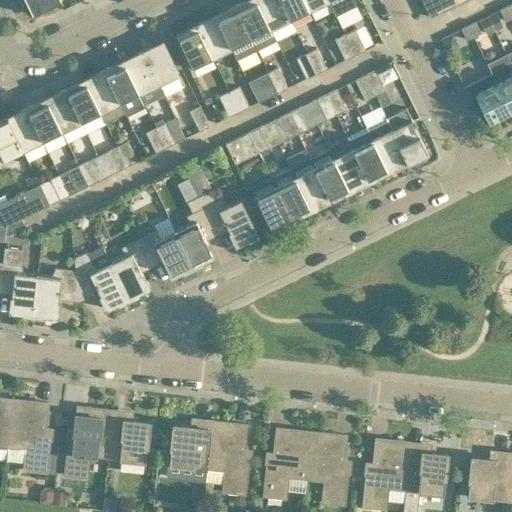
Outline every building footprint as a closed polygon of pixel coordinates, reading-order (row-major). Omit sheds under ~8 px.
[(22,0),(28,13),(54,0),(22,0)] [(256,0),(243,0),(235,4),(255,46),(275,36),(271,28),(256,0)] [(280,0),(256,0),(271,28),(290,19),(280,0)] [(304,0),(280,0),(290,19),(309,9),(304,0)] [(304,0),(309,9),(328,0),(304,0)] [(328,0),(335,13),(341,25),(361,15),(355,3),(353,0),(328,0)] [(422,0),(430,16),(450,6),(457,2),(456,0),(422,0)] [(235,4),(216,14),(232,47),(236,55),(255,46),(235,4)] [(511,13),(508,5),(499,9),(505,20),(511,16),(511,13)] [(496,12),(488,15),(495,29),(503,25),(496,12)] [(216,14),(196,23),(212,57),(232,47),(216,14)] [(488,15),(479,20),(486,33),(495,29),(488,15)] [(296,31),(290,19),(271,28),(275,36),(277,41),(296,31)] [(475,20),(468,24),(473,35),(481,31),(475,20)] [(212,57),(196,23),(176,33),(192,66),(212,57)] [(473,35),(468,24),(461,27),(466,38),(473,35)] [(355,28),(345,33),(355,54),(365,49),(355,28)] [(453,32),(441,38),(447,51),(455,47),(457,40),(453,32)] [(355,54),(345,33),(335,38),(345,59),(355,54)] [(163,39),(143,49),(159,83),(164,92),(183,83),(179,74),(180,74),(172,57),(163,39)] [(316,47),(306,52),(316,72),(327,68),(316,47)] [(143,49),(123,59),(140,92),(159,83),(143,49)] [(316,72),(306,52),(296,57),(306,77),(316,72)] [(487,63),(492,73),(510,110),(511,109),(511,64),(507,54),(487,63)] [(123,59),(104,68),(125,112),(126,114),(146,105),(140,92),(123,59)] [(277,66),(267,71),(278,91),(288,87),(277,66)] [(392,67),(378,74),(383,84),(397,78),(392,67)] [(104,68),(85,78),(101,111),(106,121),(125,112),(104,68)] [(375,68),(365,73),(375,94),(385,89),(383,84),(378,74),(375,68)] [(278,91),(267,71),(248,80),(258,101),(278,91)] [(375,94),(365,73),(355,78),(365,99),(375,94)] [(492,73),(472,82),(465,86),(474,105),(481,101),(490,120),(510,110),(492,73)] [(85,78),(65,87),(82,121),(101,111),(85,78)] [(239,85),(228,89),(239,110),(249,106),(239,85)] [(65,87),(46,97),(62,130),(82,121),(65,87)] [(336,87),(326,92),(336,113),(347,108),(336,87)] [(239,110),(228,89),(218,95),(228,116),(239,110)] [(336,113),(326,92),(316,97),(326,118),(336,113)] [(46,97),(26,106),(43,140),(62,130),(46,97)] [(307,102),(317,122),(326,118),(316,97),(307,102)] [(317,122),(307,102),(298,106),(308,127),(317,122)] [(199,105),(189,110),(199,130),(209,125),(208,123),(199,105)] [(26,106),(7,116),(23,149),(43,140),(26,106)] [(298,106),(287,111),(297,132),(308,127),(298,106)] [(367,127),(386,117),(386,116),(381,106),(361,115),(367,127)] [(386,116),(386,117),(408,161),(428,151),(406,106),(386,116)] [(297,132),(287,111),(277,116),(287,137),(297,132)] [(0,152),(3,159),(23,149),(7,116),(0,119),(0,152)] [(174,116),(156,125),(166,146),(185,137),(174,116)] [(268,121),(278,141),(287,137),(277,116),(268,121)] [(386,117),(367,127),(388,170),(408,161),(386,117)] [(278,141),(268,121),(259,125),(269,146),(278,141)] [(156,125),(144,130),(154,150),(155,152),(166,146),(156,125)] [(259,125),(248,130),(259,151),(269,146),(259,125)] [(367,127),(347,136),(369,180),(388,170),(367,127)] [(235,163),(251,155),(259,151),(248,130),(225,142),(235,163)] [(117,131),(113,136),(115,141),(121,142),(122,142),(125,138),(123,132),(117,131)] [(340,143),(329,149),(333,156),(349,189),(369,180),(347,136),(340,140),(340,143)] [(121,142),(117,144),(127,165),(137,161),(127,140),(122,142),(121,142)] [(328,146),(328,147),(329,149),(340,143),(340,140),(328,146)] [(117,144),(98,154),(108,175),(127,165),(117,144)] [(290,166),(309,156),(305,147),(285,157),(290,166)] [(328,147),(309,156),(310,158),(314,165),(330,199),(349,189),(333,156),(328,147)] [(98,154),(78,163),(88,184),(108,175),(98,154)] [(309,156),(290,166),(294,175),(311,208),(330,199),(314,165),(310,158),(309,156)] [(78,163),(59,173),(69,194),(88,184),(78,163)] [(290,166),(270,175),(275,184),(291,218),(311,208),(294,175),(290,166)] [(59,173),(39,182),(49,203),(69,194),(59,173)] [(270,175),(250,185),(255,194),(262,209),(271,227),(291,218),(275,184),(270,175)] [(178,183),(187,200),(198,194),(195,187),(190,177),(178,183)] [(206,181),(195,187),(198,194),(210,189),(206,181)] [(49,203),(39,182),(0,200),(0,212),(6,224),(49,203)] [(210,189),(198,194),(215,228),(226,222),(237,244),(258,234),(241,197),(228,203),(221,197),(215,200),(210,189)] [(187,223),(175,229),(193,266),(214,255),(203,233),(215,228),(198,194),(187,200),(192,211),(186,214),(187,223)] [(6,225),(5,234),(26,227),(21,217),(6,225)] [(132,227),(126,229),(130,237),(136,234),(132,227)] [(156,228),(139,237),(150,260),(161,254),(172,276),(193,266),(175,229),(163,235),(156,228)] [(123,255),(110,261),(128,297),(150,287),(139,265),(150,260),(139,237),(121,245),(123,255)] [(10,311),(33,313),(38,273),(24,271),(22,263),(24,247),(4,245),(2,260),(0,284),(0,285),(12,287),(10,311)] [(74,257),(75,268),(79,294),(96,286),(107,308),(128,297),(110,261),(98,267),(92,260),(87,250),(74,257)] [(38,273),(33,313),(57,316),(59,292),(79,294),(75,268),(55,266),(51,274),(38,273)] [(0,458),(6,460),(8,446),(13,398),(0,396),(0,458)] [(13,398),(8,446),(30,448),(27,470),(47,472),(55,473),(57,453),(49,452),(51,434),(46,433),(49,401),(13,398)] [(108,457),(112,416),(113,408),(76,404),(73,436),(67,436),(63,473),(83,476),(86,454),(108,457)] [(149,420),(112,416),(108,457),(145,461),(149,420)] [(210,427),(206,467),(228,470),(226,491),(246,493),(250,455),(245,455),(248,423),(211,419),(210,427)] [(169,463),(206,467),(210,427),(173,423),(169,463)] [(284,476),(306,478),(311,430),(275,426),(272,458),(266,457),(262,495),(282,497),(284,476)] [(311,430),(306,478),(328,480),(325,502),(345,504),(350,466),(344,465),(347,434),(311,430)] [(406,489),(411,448),(412,440),(375,436),(371,468),(366,468),(361,506),(382,508),(384,486),(406,489)] [(411,448),(406,489),(403,511),(417,511),(419,490),(443,493),(448,452),(411,448)] [(467,496),(504,499),(508,459),(471,455),(467,496)] [(41,490),(40,501),(49,502),(52,499),(53,492),(50,487),(45,487),(41,490)] [(55,490),(53,503),(66,504),(67,491),(55,490)] [(103,495),(102,509),(115,510),(116,497),(103,495)]
